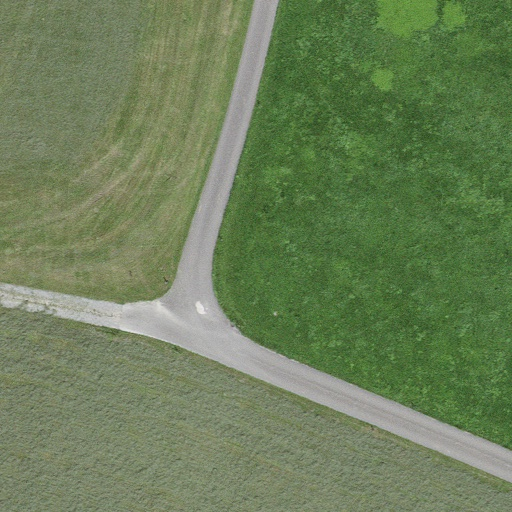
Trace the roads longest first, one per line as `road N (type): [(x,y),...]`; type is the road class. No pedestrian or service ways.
road 1 (track): [(511,467),(239,355),(195,328)]
road 2 (track): [(270,0),(192,286),(195,328)]
road 3 (track): [(195,328),(0,298)]
